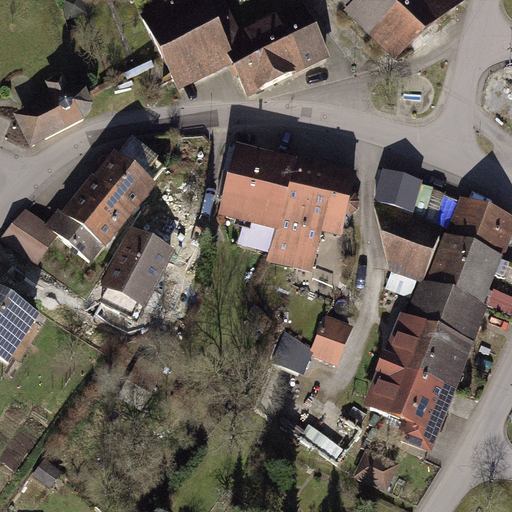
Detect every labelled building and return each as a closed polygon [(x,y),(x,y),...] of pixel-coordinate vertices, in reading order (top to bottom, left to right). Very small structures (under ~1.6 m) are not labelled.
[(184,0),(143,19),(161,57),(145,65),(156,87),(230,52),(227,46),(239,40),(221,3),(192,16),(184,0)] [(344,20),(356,32),(387,0),(332,0),(348,16),(344,20)] [(460,0),(387,0),(356,32),(393,69),(461,1),(460,0)] [(239,40),(227,46),(230,52),(236,66),(250,95),(325,59),(302,10),(239,40)] [(52,101),(16,120),(32,154),(88,127),(97,111),(89,95),(73,93),(64,79),(47,87),(52,101)] [(64,213),(103,244),(152,181),(141,173),(155,156),(131,137),(117,155),(112,151),(64,213)] [(216,213),(275,229),(295,157),(235,141),(216,213)] [(354,173),(295,157),(275,229),(267,260),(306,271),(318,228),(338,233),(354,173)] [(382,175),(375,199),(409,210),(417,186),(382,175)] [(443,233),(499,255),(511,221),(511,219),(457,197),(445,229),(443,233)] [(443,233),(445,229),(371,203),(385,268),(419,280),(424,282),(443,233)] [(103,244),(64,213),(58,209),(44,226),(21,208),(0,234),(0,243),(31,268),(53,240),(86,265),(103,244)] [(107,287),(100,302),(133,320),(171,247),(129,226),(99,283),(107,287)] [(424,282),(479,305),(499,255),(443,233),(424,282)] [(408,375),(450,392),(485,307),(479,305),(424,282),(419,280),(405,316),(429,325),(408,375)] [(0,291),(0,361),(4,364),(36,314),(0,291)] [(347,327),(322,317),(309,354),(332,364),(347,327)] [(309,354),(285,338),(269,361),(292,378),(309,354)] [(450,392),(408,375),(390,418),(402,423),(396,439),(426,451),(450,392)] [(394,464),(363,450),(351,477),(382,491),(394,464)]
